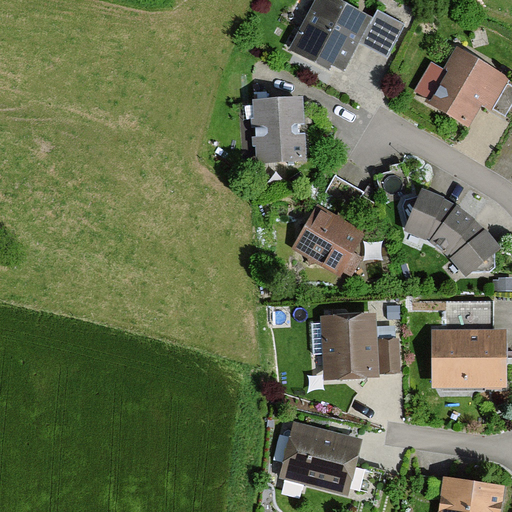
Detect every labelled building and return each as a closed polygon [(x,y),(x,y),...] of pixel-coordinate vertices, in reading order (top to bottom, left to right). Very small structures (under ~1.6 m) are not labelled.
[(316,0),(291,46),(337,71),(370,12),(348,0),(316,0)] [(455,44),(420,104),(466,131),(480,107),(486,111),(508,75),(455,44)] [(296,93),(243,99),(250,163),(303,157),(296,93)] [(401,202),(405,221),(442,243),(463,218),(420,193),(401,202)] [(315,203),(288,247),(336,275),(362,231),(315,203)] [(463,218),(442,243),(471,271),(489,271),(491,252),(463,218)] [(373,309),(318,310),(318,319),(307,319),(308,351),(320,351),(321,381),(375,379),(373,309)] [(429,327),(429,386),(504,387),(504,327),(429,327)] [(274,478),(347,496),(359,447),(286,430),(274,478)] [(442,476),(436,511),(500,511),(505,488),(442,476)]
